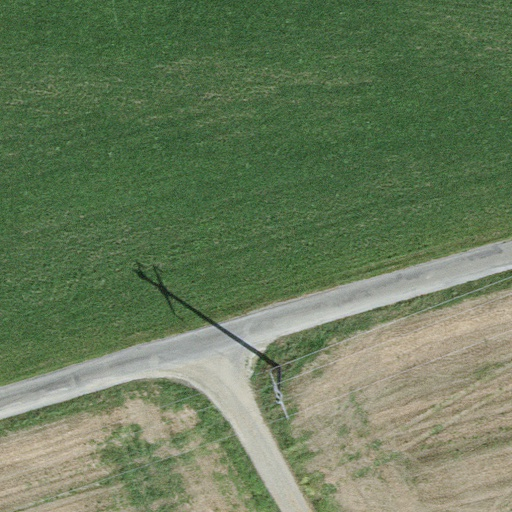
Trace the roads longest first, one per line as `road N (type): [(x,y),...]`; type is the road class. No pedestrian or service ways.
road 1 (track): [(511,262),(0,407)]
road 2 (track): [(209,344),(304,511)]
